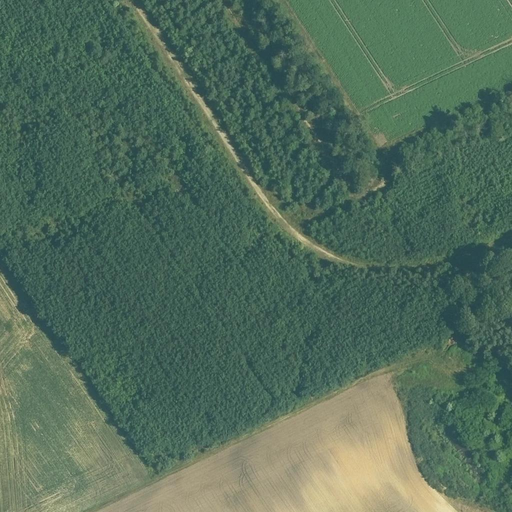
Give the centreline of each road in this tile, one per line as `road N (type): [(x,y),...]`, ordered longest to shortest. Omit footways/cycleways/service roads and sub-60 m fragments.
road 1 (track): [(511,241),(439,268),(350,263),(287,223),(134,0)]
road 2 (track): [(497,511),(449,505),(378,375),(100,511)]
